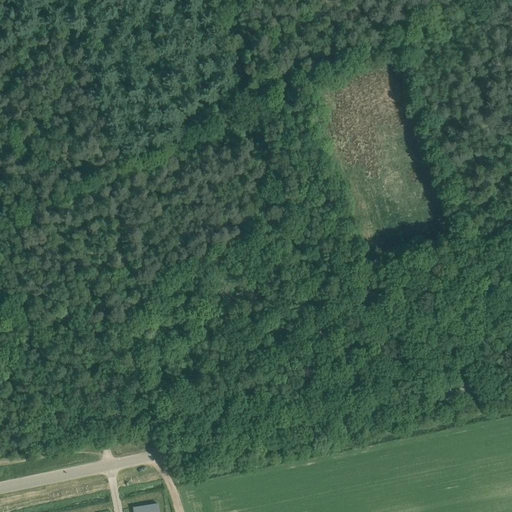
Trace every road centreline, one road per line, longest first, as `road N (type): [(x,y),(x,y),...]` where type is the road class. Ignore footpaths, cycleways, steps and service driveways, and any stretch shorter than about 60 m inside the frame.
road 1 (unclassified): [(0,488),(511,380)]
road 2 (track): [(345,416),(218,0)]
